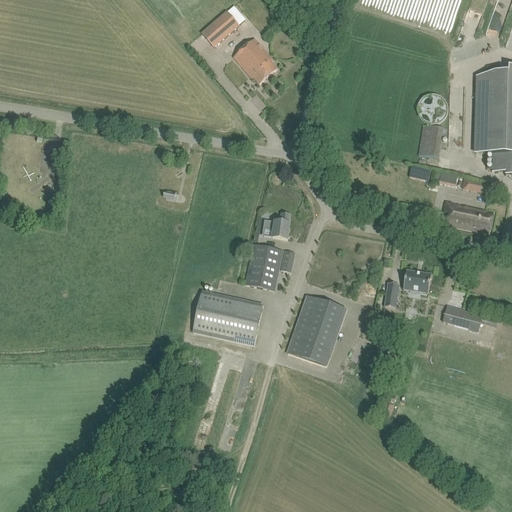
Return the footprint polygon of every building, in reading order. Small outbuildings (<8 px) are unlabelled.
[(243,0),(257,20),(264,15),(253,0),(243,0)] [(227,13),(202,35),(214,49),(239,28),(227,13)] [(255,41),(234,59),(253,81),(254,79),(260,86),(278,71),(272,64),(273,63),(255,41)] [(222,69),(234,83),(245,74),(233,60),(222,69)] [(506,173),(506,176),(511,176),(511,68),(509,69),(509,74),(496,74),(478,77),(476,155),(493,155),(492,173),(506,173)] [(448,124),(446,97),(419,99),(421,126),(448,124)] [(424,126),(419,157),(438,161),(443,137),(447,138),(448,131),(424,126)] [(401,186),(404,177),(394,174),(392,184),(401,186)] [(492,186),(464,180),(462,190),(490,196),(492,186)] [(164,200),(177,203),(178,195),(168,193),(167,194),(165,194),(164,200)] [(489,235),(493,215),(448,205),(445,214),(450,215),(448,226),(489,235)] [(268,223),(267,229),(273,230),(272,239),(288,242),(290,226),(289,226),(291,217),(282,215),(281,224),(275,223),(275,224),(268,223)] [(284,252),(274,250),(254,246),(245,286),(275,293),(284,252)] [(286,253),(281,272),(291,274),(295,255),(286,253)] [(407,273),(404,291),(429,295),(432,277),(407,273)] [(389,285),(385,308),(396,310),(399,287),(389,285)] [(263,307),(254,305),(202,293),(193,334),(254,348),(263,307)] [(346,311),(309,298),(289,355),(326,368),(346,311)] [(448,307),(443,324),(469,331),(469,332),(478,335),(481,325),(483,317),(475,315),(448,307)] [(369,347),(364,360),(377,364),(378,360),(389,363),(391,355),(369,347)]
